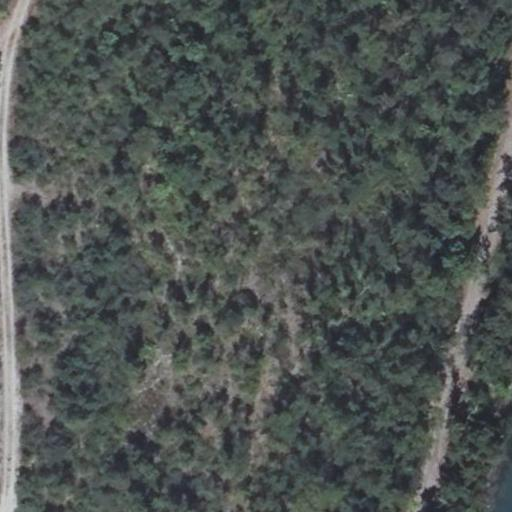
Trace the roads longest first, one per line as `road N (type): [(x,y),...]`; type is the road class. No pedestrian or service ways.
road 1 (track): [(511,136),(420,511)]
road 2 (track): [(7,511),(0,171)]
